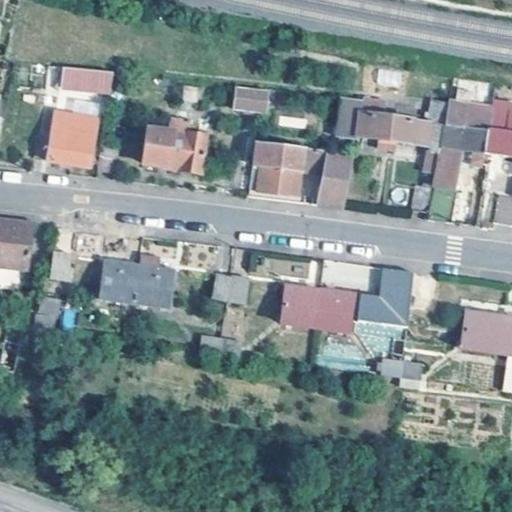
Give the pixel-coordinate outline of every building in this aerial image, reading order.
[(62,66),(47,65),(46,70),(44,84),(59,86),(62,66)] [(110,70),(62,66),(59,86),(107,92),(110,70)] [(271,92),(235,87),(233,106),(262,111),(263,99),(270,100),(271,92)] [(355,138),(355,134),(359,114),(358,114),(359,99),(340,97),(334,136),(352,138),(355,138)] [(358,114),(359,114),(378,116),(379,103),(359,99),(358,114)] [(430,101),(427,120),(443,123),(446,104),(430,101)] [(443,123),(483,128),(486,128),(489,110),(446,104),(443,123)] [(480,152),(511,155),(511,108),(490,105),(489,110),(486,128),(483,128),(483,131),(480,152)] [(95,119),(54,113),(45,161),(87,167),(95,119)] [(378,116),(359,114),(355,134),(377,137),(375,146),(393,149),(394,139),(427,143),(426,151),(424,152),(421,170),(434,172),(443,123),(427,120),(427,123),(378,117),(378,116)] [(186,122),(167,119),(165,131),(146,128),(142,164),(199,171),(203,137),(185,134),(186,122)] [(480,152),(483,131),(483,128),(443,123),(434,172),(431,187),(426,211),(425,220),(449,222),(454,191),(451,191),(458,148),(469,150),(467,161),(479,162),(480,152)] [(117,142),(100,139),(96,167),(114,171),(117,142)] [(350,152),(253,141),(247,186),(254,187),(254,190),(295,194),(299,169),(322,172),(316,206),(340,209),(350,152)] [(408,208),(426,211),(431,187),(414,183),(408,208)] [(511,197),(495,194),(490,222),(511,225),(511,197)] [(0,220),(0,266),(24,269),(29,224),(10,222),(0,220)] [(68,254),(51,252),(48,277),(65,279),(68,254)] [(228,281),(231,256),(214,253),(210,281),(227,284),(228,281)] [(137,264),(132,303),(166,308),(171,269),(156,267),(157,257),(138,254),(137,264)] [(228,281),(245,283),(249,258),(231,256),(228,281)] [(98,299),(132,303),(137,264),(103,260),(98,299)] [(413,271),(382,267),(377,298),(358,295),(354,322),(404,330),(413,271)] [(312,329),(317,289),(284,285),(278,324),(312,329)] [(317,289),(312,329),(347,333),(348,322),(352,294),(317,289)] [(30,294),(15,290),(7,325),(4,324),(0,341),(0,369),(11,372),(21,328),(22,328),(30,294)] [(358,295),(352,294),(348,322),(354,322),(358,295)] [(493,354),(499,314),(463,309),(458,348),(493,354)] [(53,317),(33,314),(30,329),(51,332),(53,317)] [(511,316),(499,314),(493,354),(511,356),(511,316)] [(197,351),(218,354),(220,338),(200,336),(197,351)] [(239,341),(220,338),(218,354),(237,356),(239,341)] [(378,374),(397,376),(399,361),(380,358),(378,374)] [(420,364),(399,361),(397,376),(418,379),(420,364)]
